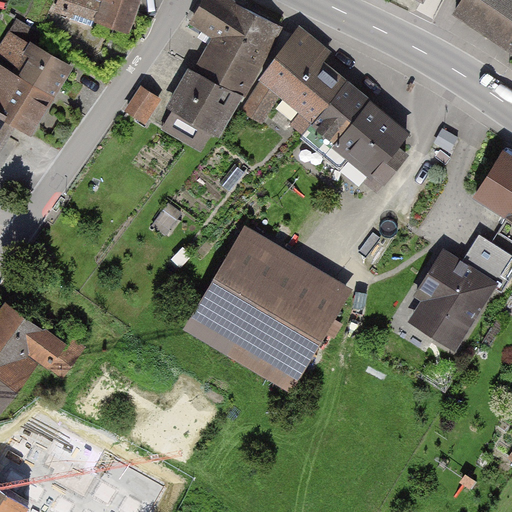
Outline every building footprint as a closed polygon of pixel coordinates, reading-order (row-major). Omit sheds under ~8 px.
[(59,0),(55,12),(98,27),(100,21),(128,31),(138,0),(59,0)] [(165,127),(198,145),(209,126),(215,130),(237,91),(244,95),(281,27),(229,0),(206,0),(194,23),(217,36),(165,127)] [(511,0),(462,0),(456,11),(511,47),(511,0)] [(329,54),(298,28),(249,100),(269,114),(282,92),(303,110),(293,125),(304,134),(346,84),(321,64),(329,54)] [(30,132),(70,67),(12,32),(0,52),(0,113),(7,118),(30,132)] [(371,175),(383,184),(406,155),(397,147),(407,133),(346,84),(304,134),(341,164),(352,150),(376,171),(371,175)] [(129,110),(146,121),(152,110),(149,108),(156,96),(142,88),(129,110)] [(511,162),(503,156),(476,196),(511,219),(511,162)] [(350,289),(240,229),(184,331),(293,392),(350,289)] [(433,303),(420,324),(456,346),(493,286),(501,291),(511,273),(511,256),(484,240),(468,266),(444,252),(418,294),(433,303)] [(64,344),(8,304),(0,314),(0,413),(35,365),(23,356),(30,346),(52,362),(64,344)] [(113,511),(150,511),(161,478),(127,467),(113,511)] [(0,511),(25,511),(30,505),(0,486),(0,511)]
